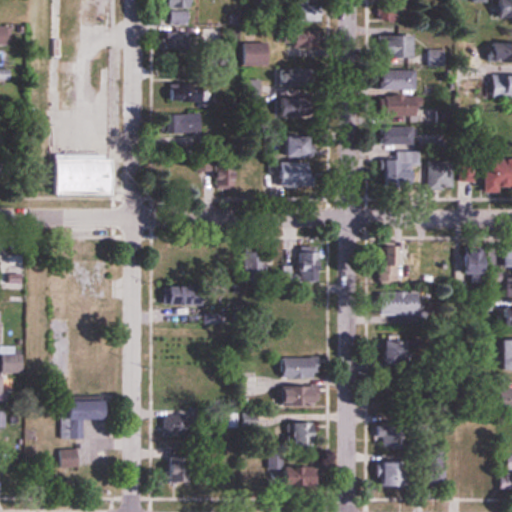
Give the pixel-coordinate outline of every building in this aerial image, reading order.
[(511,0),(489,0),(490,18),(511,18),(511,0)] [(372,20),(398,20),(398,6),(372,6),(372,20)] [(160,44),(183,44),(183,28),(160,28),(160,44)] [(305,30),(279,30),(279,46),(305,46),(305,30)] [(370,57),(407,57),(407,34),(370,34),(370,57)] [(267,65),(267,41),(238,41),(238,65),(267,65)] [(373,88),(408,89),(408,69),(373,69),(373,88)] [(483,95),(511,95),(511,74),(483,74),(483,95)] [(255,78),(240,78),(240,97),(255,97),(255,78)] [(162,101),(207,101),(207,83),(162,83),(162,101)] [(413,105),(413,95),(375,95),(375,114),(407,114),(407,105),(413,105)] [(192,132),(192,113),(160,113),(160,132),(192,132)] [(374,122),(374,143),(405,143),(405,122),(374,122)] [(300,155),(300,129),(276,129),(276,155),(300,155)] [(376,159),(376,185),(408,185),(408,164),(416,164),(416,151),(395,151),(395,159),(376,159)] [(109,194),(109,153),(45,153),(45,194),(109,194)] [(236,153),(236,187),(259,187),(259,153),(236,153)] [(511,156),(476,156),(475,188),(511,188),(511,156)] [(292,181),(292,162),(273,162),(273,181),(292,181)] [(419,162),(419,188),(447,188),(447,162),(419,162)] [(229,163),(209,163),(209,189),(229,189),(229,163)] [(511,244),(495,245),(495,267),(511,266),(511,244)] [(258,274),(258,246),(237,246),(237,274),(258,274)] [(372,282),(392,282),(392,247),(372,247),(372,282)] [(315,280),(314,248),(295,248),(295,266),(280,266),(281,281),(315,280)] [(477,251),(454,251),(454,274),(477,274),(477,251)] [(505,295),(506,274),(483,272),(482,294),(505,295)] [(192,285),(156,285),(156,305),(192,305),(192,285)] [(370,292),(370,315),(413,315),(413,292),(370,292)] [(311,300),(273,300),(273,318),(311,318),(311,300)] [(507,304),(492,304),(492,325),(507,325),(507,304)] [(273,329),(273,348),(312,348),(312,329),(273,329)] [(402,334),(373,334),(373,360),(402,360),(402,334)] [(511,338),(492,338),(492,369),(511,368),(511,343),(511,344),(511,338)] [(14,346),(0,346),(0,371),(14,372),(14,346)] [(312,357),(273,357),(273,377),(312,377),(312,357)] [(155,374),(155,396),(193,396),(193,374),(155,374)] [(377,396),(401,396),(401,381),(377,381),(377,396)] [(311,386),(271,386),(271,403),(311,403),(311,386)] [(511,388),(490,389),(490,409),(511,408),(511,388)] [(56,438),(77,438),(77,418),(94,418),(94,397),(56,397),(56,438)] [(234,426),(247,427),(249,414),(235,412),(234,426)] [(219,427),(230,429),(232,414),(221,413),(219,427)] [(158,416),(158,436),(180,436),(180,416),(158,416)] [(511,417),(503,418),(503,447),(511,446),(511,417)] [(307,421),(282,421),(282,449),(307,449),(307,421)] [(438,483),(437,443),(416,444),(417,484),(438,483)] [(476,446),(452,446),(451,485),(475,486),(476,446)] [(54,467),(75,466),(74,447),(53,448),(54,467)] [(494,477),(494,488),(511,488),(511,453),(501,454),(501,477),(494,477)] [(163,456),(163,481),(183,481),(183,456),(163,456)] [(371,485),(402,485),(402,459),(371,459),(371,485)] [(228,461),(206,461),(206,487),(228,487),(228,461)] [(273,487),(304,487),(304,463),(273,463),(273,487)]
